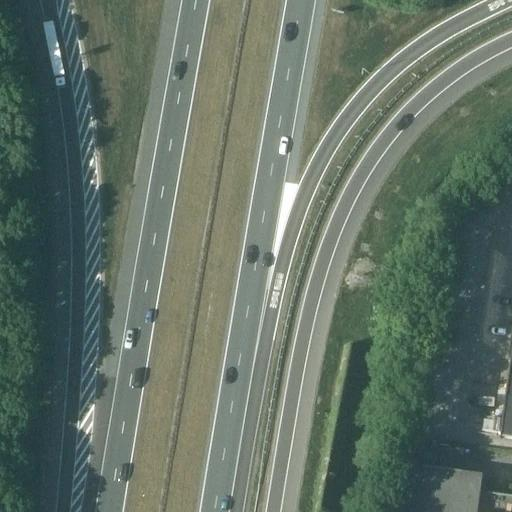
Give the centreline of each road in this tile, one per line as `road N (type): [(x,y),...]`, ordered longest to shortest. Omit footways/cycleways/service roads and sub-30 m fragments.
road 1 (motorway): [(270,511),(297,354),(337,220),(401,118),(443,79),(511,39)]
road 2 (motorway): [(214,511),(300,0)]
road 3 (motorway): [(197,0),(112,511)]
road 4 (motorway): [(48,0),(63,89),(76,282),(63,511)]
road 5 (unknown): [(511,444),(467,437),(449,420),(486,251),(511,199)]
